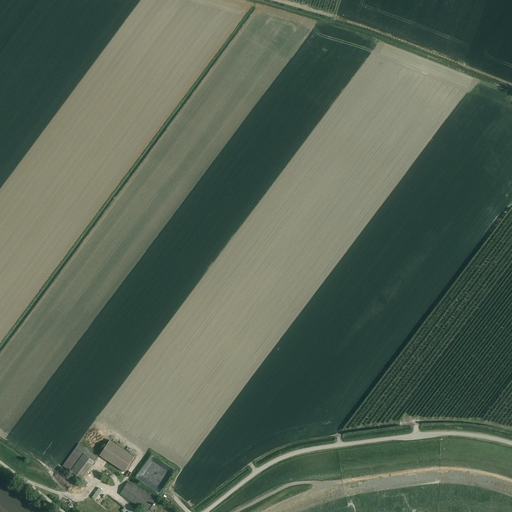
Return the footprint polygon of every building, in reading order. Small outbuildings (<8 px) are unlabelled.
[(110,440),(99,455),(124,472),(135,457),(110,440)] [(82,452),(85,447),(77,441),(74,446),(82,452)] [(85,452),(70,468),(79,476),(94,460),(85,452)] [(159,486),(169,469),(161,465),(159,469),(149,464),(144,474),(154,479),(152,482),(159,486)] [(128,481),(120,494),(146,511),(155,499),(128,481)] [(97,486),(90,496),(94,498),(100,488),(97,486)]
